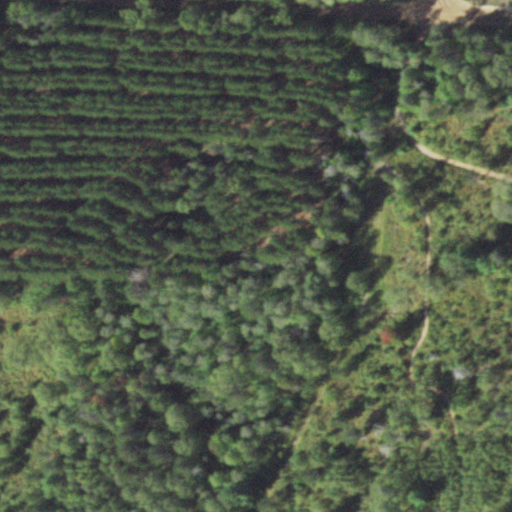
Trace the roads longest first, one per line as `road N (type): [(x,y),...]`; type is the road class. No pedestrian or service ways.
road 1 (track): [(255,511),(311,411),(359,296),(421,9)]
road 2 (residential): [(444,11),(225,0)]
road 3 (track): [(442,158),(444,11)]
